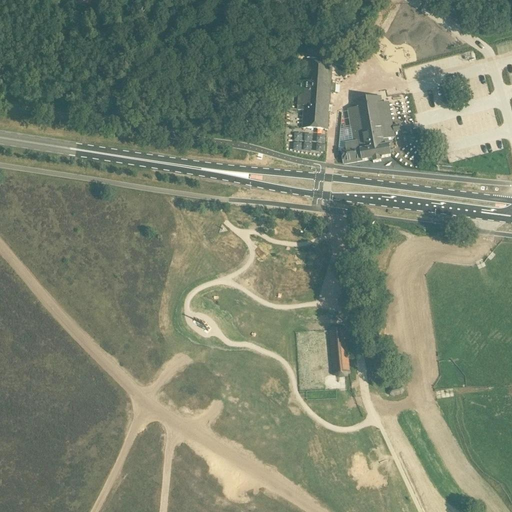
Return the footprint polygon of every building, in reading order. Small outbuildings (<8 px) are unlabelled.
[(443,69),(455,68),(453,36),(442,37),(443,69)] [(427,39),(420,42),(423,48),(430,45),(427,39)] [(329,130),(331,93),(336,94),(336,86),(331,85),(333,65),(307,63),(306,83),(300,83),(298,111),(304,111),(303,129),(327,130),(329,130)] [(353,149),(342,151),(343,154),(342,156),(343,157),(343,159),(345,164),(373,160),(374,163),(382,161),(381,158),(391,156),(389,146),(388,139),(395,138),(389,104),(383,105),(381,98),(354,102),(356,110),(349,111),(355,147),(353,147),(353,149)] [(433,161),(433,172),(442,173),(443,161),(433,161)] [(335,327),(330,330),(334,375),(339,377),(345,376),(346,376),(350,373),(346,329),(340,327),(335,327)] [(391,388),(389,391),(391,395),(394,396),(402,394),(404,390),(403,387),(400,386),(391,388)]
